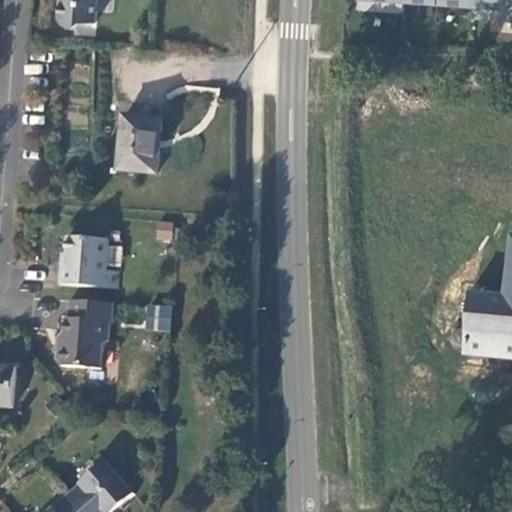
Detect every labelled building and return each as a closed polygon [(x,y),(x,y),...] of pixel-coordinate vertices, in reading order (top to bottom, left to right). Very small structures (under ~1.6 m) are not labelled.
[(58,0),(57,19),(61,24),(74,25),(79,21),(94,22),(96,0),(58,0)] [(403,14),(404,4),(403,0),(357,0),(357,12),(403,14)] [(437,0),(437,6),(472,9),(472,0),(437,0)] [(471,19),(511,22),(511,0),(472,0),(472,9),(471,19)] [(122,174),(161,177),(163,121),(124,120),(122,157),(122,174)] [(157,221),(155,240),(171,242),(173,222),(157,221)] [(467,347),(466,351),(511,355),(511,229),(507,229),(501,292),(472,289),(473,289),(467,347)] [(60,268),(59,285),(116,289),(117,272),(106,272),(108,241),(67,237),(64,269),(60,268)] [(113,304),(68,301),(67,317),(67,319),(64,319),(62,347),(57,352),(56,362),(61,367),(100,370),(103,347),(108,342),(109,324),(112,324),(113,304)] [(145,331),(170,332),(171,305),(146,304),(145,331)] [(0,409),(12,410),(15,369),(0,367),(0,409)] [(65,497),(77,511),(114,511),(135,494),(107,462),(65,497)] [(48,511),(77,511),(65,497),(48,511)]
